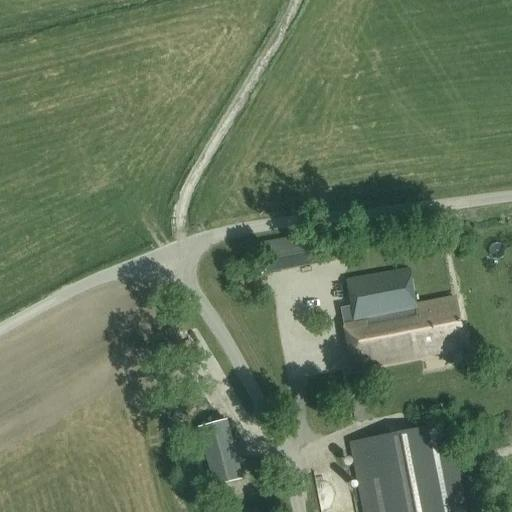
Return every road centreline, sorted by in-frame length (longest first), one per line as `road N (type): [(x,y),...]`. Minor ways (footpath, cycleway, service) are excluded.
road 1 (unclassified): [(168,252),(257,227),(511,200)]
road 2 (unclassified): [(298,511),(294,473),(168,252)]
road 3 (unclassified): [(0,330),(168,252)]
